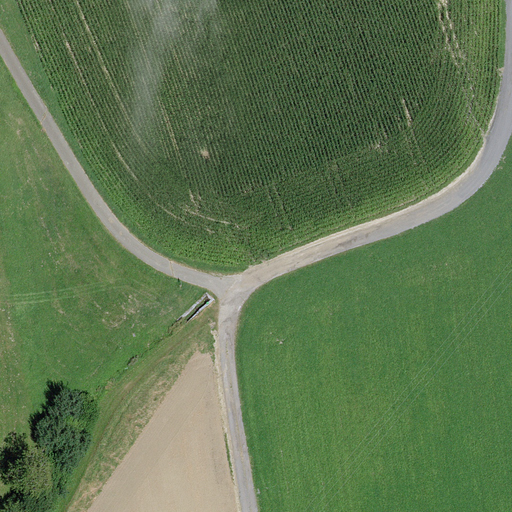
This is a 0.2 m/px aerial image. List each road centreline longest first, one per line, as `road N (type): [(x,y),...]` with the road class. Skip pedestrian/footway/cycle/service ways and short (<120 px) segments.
road 1 (track): [(226,288),(437,204),(482,171),(511,99)]
road 2 (track): [(0,46),(91,192),(148,257),(226,288)]
road 3 (track): [(64,511),(77,498),(115,394),(226,288)]
road 4 (track): [(249,511),(228,388),(226,288)]
